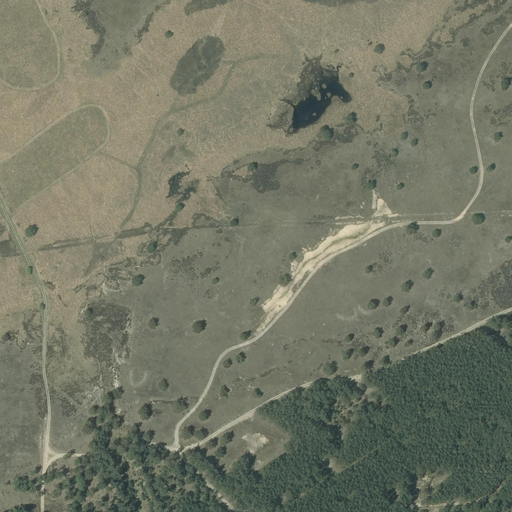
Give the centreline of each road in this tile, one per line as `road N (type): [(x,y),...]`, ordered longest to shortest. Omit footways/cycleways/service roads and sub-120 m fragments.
road 1 (track): [(511,309),(368,373),(316,381),(268,404)]
road 2 (track): [(46,441),(45,299),(0,201)]
road 3 (track): [(236,511),(166,448),(61,456)]
